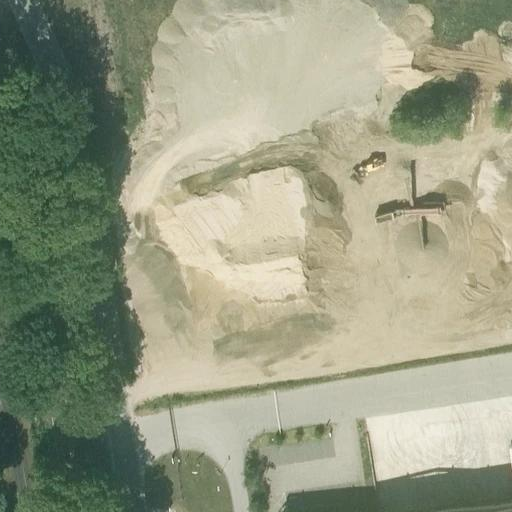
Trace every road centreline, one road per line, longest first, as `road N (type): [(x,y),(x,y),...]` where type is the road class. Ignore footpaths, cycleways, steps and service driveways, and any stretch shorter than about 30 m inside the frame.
road 1 (unclassified): [(35,0),(69,71),(125,511)]
road 2 (track): [(108,400),(511,329)]
